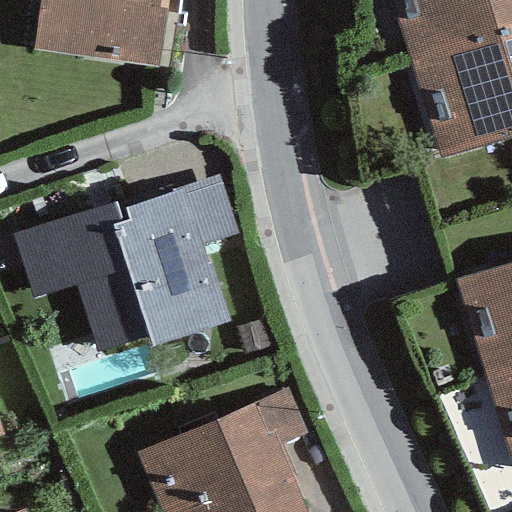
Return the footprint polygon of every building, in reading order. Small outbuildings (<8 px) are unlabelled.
[(160,0),(39,0),(34,41),(153,56),(160,0)] [(511,0),(389,0),(441,156),(511,133),(511,0)] [(115,193),(9,230),(31,296),(75,281),(97,345),(150,327),(153,335),(228,309),(206,244),(241,232),(217,165),(117,199),(115,193)] [(511,256),(455,274),(511,459),(511,256)] [(285,385),(139,448),(166,511),(300,511),(309,508),(280,441),(304,430),(285,385)]
